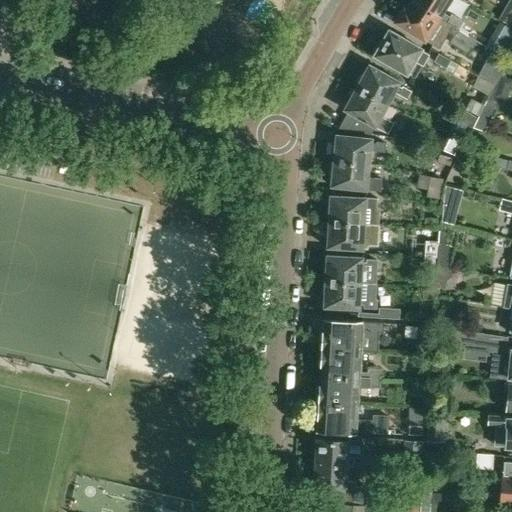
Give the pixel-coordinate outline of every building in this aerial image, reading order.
[(396,18),(395,21),(426,40),(439,48),(448,33),(453,36),(470,47),(472,47),(476,40),(469,35),(468,34),(458,28),(412,0),(407,0),(403,7),(399,7),(396,12),(396,18)] [(412,0),(458,28),(463,20),(452,14),(450,16),(444,12),(451,0),(412,0)] [(134,27),(127,50),(150,56),(157,33),(134,27)] [(415,77),(428,52),(390,30),(383,41),(380,40),(374,50),(377,52),(375,54),(415,77)] [(157,33),(151,57),(174,63),(180,40),(157,33)] [(174,63),(205,72),(209,56),(178,47),(174,63)] [(491,49),(478,76),(479,77),(494,84),(501,69),(506,58),(505,57),(496,52),(491,49)] [(446,68),(450,60),(438,53),(433,61),(446,68)] [(358,84),(357,85),(389,103),(395,92),(407,98),(412,90),(403,86),(402,87),(399,85),(401,80),(370,63),(364,74),(359,74),(357,80),(358,84)] [(389,103),(357,85),(355,89),(352,89),(349,94),(350,98),(345,108),(348,110),(338,129),(371,134),(376,125),(389,132),(390,130),(394,122),(382,115),(389,103)] [(465,109),(478,116),(484,105),(470,98),(465,109)] [(477,117),(472,128),(484,131),(489,121),(495,110),(498,103),(487,99),(484,105),(478,116),(477,117)] [(470,127),(476,117),(462,109),(456,119),(470,127)] [(334,157),(334,160),(370,163),(371,150),(386,151),(386,143),(376,142),(376,143),(372,143),(372,137),(336,134),(335,146),(333,146),(332,157),(334,157)] [(439,154),(437,162),(448,165),(450,157),(439,154)] [(332,185),(368,188),(382,189),(383,177),(369,176),(370,163),(334,160),(334,162),(331,162),(330,173),(333,173),(332,185)] [(430,176),(428,189),(426,196),(439,199),(443,179),(430,176)] [(459,201),(463,190),(445,185),(443,197),(459,201)] [(329,221),(366,223),(379,224),(380,208),(378,207),(379,198),(331,195),(330,207),(328,207),(327,218),(329,218),(329,221)] [(511,200),(503,198),(500,209),(511,212),(511,200)] [(424,217),(424,227),(438,228),(438,217),(424,217)] [(365,236),(366,223),(329,221),(329,222),(327,222),(326,235),(329,235),(328,246),(364,248),(364,244),(368,244),(368,246),(379,246),(379,237),(365,236)] [(438,242),(437,257),(437,264),(450,267),(453,247),(446,244),(447,233),(439,230),(438,242)] [(436,257),(437,257),(438,242),(425,241),(424,256),(436,257)] [(326,281),(374,283),(376,283),(377,260),(368,259),(368,262),(363,262),(364,257),(328,254),(327,266),(325,268),(324,275),(326,276),(326,281)] [(452,267),(450,267),(437,264),(435,286),(445,288),(446,279),(450,277),(452,267)] [(434,285),(435,271),(420,270),(419,284),(434,285)] [(361,308),(361,303),(365,304),(364,306),(374,307),(375,297),(373,297),(374,283),(326,281),(326,283),(324,285),(323,291),(326,293),(325,306),(361,308)] [(381,309),(381,313),(359,312),(359,316),(397,318),(397,310),(381,309)] [(435,315),(434,326),(449,328),(451,317),(435,315)] [(324,348),(360,350),(377,351),(378,331),(384,331),(384,322),(362,321),(325,319),(324,348)] [(500,376),(511,377),(511,348),(506,348),(507,337),(477,334),(475,348),(487,349),(486,354),(501,355),(500,359),(502,359),(500,376)] [(428,341),(419,341),(411,340),(407,348),(407,352),(418,353),(428,354),(428,341)] [(323,362),(322,374),(380,377),(380,370),(368,369),(367,370),(367,372),(359,371),(360,350),(324,348),(323,350),(320,352),(320,360),(323,362)] [(320,398),(320,402),(357,404),(358,382),(366,383),(366,384),(368,386),(379,387),(380,377),(322,374),(321,385),(318,387),(318,396),(320,398)] [(483,379),(483,390),(496,391),(496,379),(483,379)] [(507,411),(511,411),(511,382),(504,382),(503,393),(508,393),(507,411)] [(356,419),(357,404),(320,402),(318,429),(388,434),(389,415),(372,414),(372,420),(356,419)] [(430,413),(428,441),(442,442),(444,414),(430,413)] [(511,415),(489,414),(488,423),(496,423),(495,445),(511,445),(511,415)] [(409,425),(408,435),(422,435),(422,425),(409,425)] [(318,438),(316,462),(347,464),(347,465),(368,467),(369,457),(355,456),(355,455),(348,455),(349,440),(318,438)] [(425,463),(404,462),(403,472),(425,473),(427,441),(404,440),(404,451),(425,452),(425,463)] [(428,450),(428,467),(444,467),(444,450),(428,450)] [(477,453),(476,468),(493,469),(493,454),(477,453)] [(511,460),(503,460),(502,469),(502,477),(500,504),(511,504),(511,460)] [(366,511),(367,505),(368,487),(355,486),(356,480),(347,480),(347,465),(347,464),(316,462),(315,488),(333,489),(341,490),(345,490),(344,504),(340,504),(339,511),(366,511)] [(387,472),(380,471),(378,471),(377,499),(385,500),(387,472)] [(405,473),(404,492),(415,492),(415,501),(394,500),(393,511),(426,511),(430,511),(432,474),(405,473)] [(441,493),(432,493),(432,503),(440,503),(441,493)]
